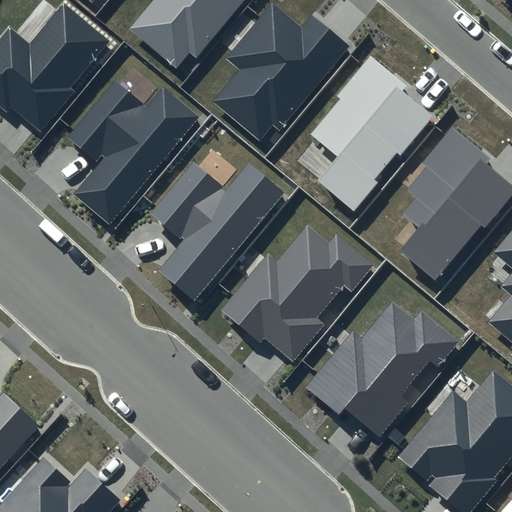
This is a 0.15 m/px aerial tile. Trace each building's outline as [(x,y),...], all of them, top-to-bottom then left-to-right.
[(111,40),(62,0),(61,0),(30,39),(10,22),(0,34),(0,105),(5,110),(9,105),(42,131),(75,91),(72,88),(111,40)] [(244,0),(153,0),(130,29),(177,66),(189,51),(197,58),(244,0)] [(299,25),(272,2),(227,57),(240,68),(213,100),(259,137),(271,122),(281,131),(352,44),(311,11),(299,25)] [(407,86),(370,56),(337,96),(341,99),(311,134),(339,157),(320,180),(355,209),(434,115),(403,90),(407,86)] [(146,106),(114,79),(67,135),(101,164),(76,193),(111,222),(199,116),(163,86),(146,106)] [(491,159),(452,128),(423,163),(428,166),(408,190),(417,198),(404,213),(421,227),(402,252),(436,279),(479,226),(485,231),(511,196),(511,184),(487,164),(491,159)] [(226,189),(193,161),(151,212),(184,239),(158,271),(195,301),(285,193),(249,162),(226,189)] [(375,264),(336,233),(328,242),(308,226),(278,263),(268,255),(223,311),(261,342),(264,338),(293,362),(324,324),(316,318),(342,285),(352,293),(375,264)] [(511,230),(493,252),(511,268),(511,274),(501,287),(511,296),(490,321),(511,340),(511,230)] [(460,342),(421,310),(414,319),(392,301),(363,336),(354,329),(307,386),(339,412),(345,405),(382,434),(408,402),(399,396),(427,361),(438,370),(460,342)] [(511,454),(511,385),(494,371),(468,403),(454,392),(399,457),(427,480),(431,474),(435,477),(428,485),(460,511),(471,511),(498,480),(494,476),(511,454)] [(0,464),(36,424),(2,393),(0,395),(0,464)] [(109,511),(121,499),(85,467),(72,481),(44,457),(0,505),(0,511),(109,511)] [(511,511),(511,498),(500,511),(511,511)]
